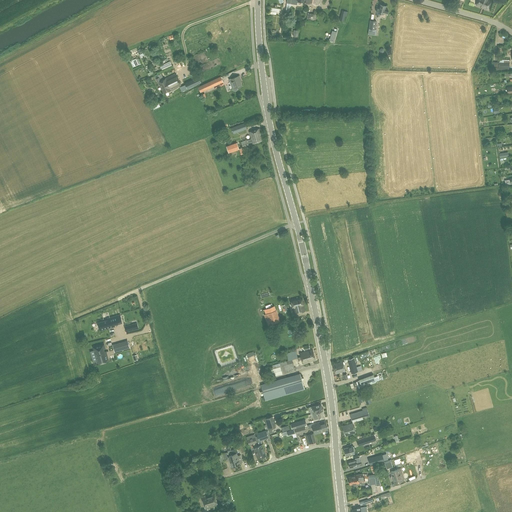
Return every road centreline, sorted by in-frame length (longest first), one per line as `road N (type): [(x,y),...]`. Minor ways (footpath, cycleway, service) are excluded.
road 1 (secondary): [(335,444),(303,248),(268,116),(257,0)]
road 2 (track): [(295,218),(511,184)]
